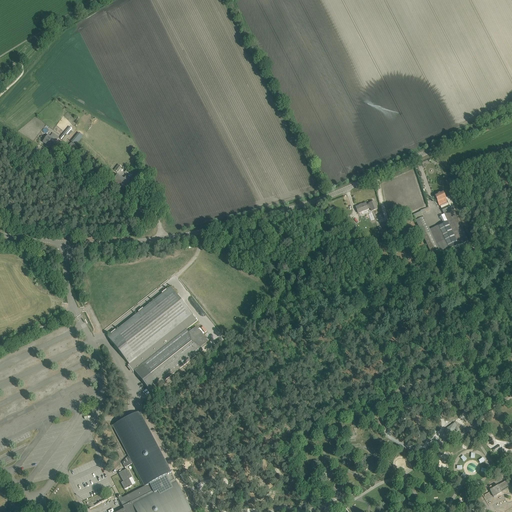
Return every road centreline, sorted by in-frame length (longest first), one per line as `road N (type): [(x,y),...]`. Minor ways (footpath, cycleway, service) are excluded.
road 1 (unclassified): [(162,239),(308,203),(511,118)]
road 2 (unclassified): [(0,125),(151,213),(162,239)]
road 3 (track): [(104,0),(57,30),(0,87)]
